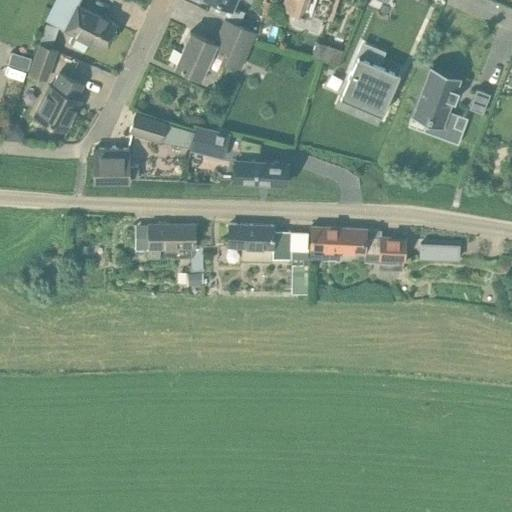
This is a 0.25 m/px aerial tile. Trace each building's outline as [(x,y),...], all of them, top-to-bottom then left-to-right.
[(103,48),(116,23),(78,3),(79,0),(55,0),(46,19),(103,48)] [(338,7),(340,0),(282,0),(280,8),(296,13),(293,24),(319,32),(323,19),(335,23),(340,8),(338,7)] [(256,30),(234,21),(223,17),(212,41),(190,31),(174,67),(199,78),(210,53),(240,66),(256,31),(256,30)] [(42,33),(39,42),(51,46),(54,37),(42,33)] [(58,49),(51,46),(39,42),(28,74),(47,81),(58,49)] [(358,54),(339,96),(381,114),(399,72),(358,54)] [(429,64),(410,115),(442,127),(444,123),(453,126),(458,114),(448,110),(452,100),(454,101),(458,90),(456,89),(461,76),(429,64)] [(48,85),(34,115),(65,130),(73,113),(67,111),(80,82),(58,72),(51,86),(48,85)] [(489,93),(476,88),(469,107),(482,112),(489,93)] [(189,147),(194,130),(166,121),(134,111),(128,131),(160,141),(189,147)] [(4,139),(22,140),(23,131),(17,123),(10,121),(4,139)] [(195,125),(194,130),(189,147),(189,149),(223,158),(229,133),(195,125)] [(128,163),(128,147),(94,147),(94,183),(128,183),(128,177),(137,177),(137,163),(128,163)] [(285,183),(285,174),(286,164),(286,163),(286,160),(234,157),(234,159),(233,180),(285,183)] [(203,246),(194,246),(194,223),(148,222),(148,257),(190,257),(190,271),(203,271),(203,246)] [(291,230),(273,229),(274,224),(229,222),(228,245),(240,245),(239,260),(271,262),(271,256),(292,257),(290,291),(306,291),(308,247),(290,246),(291,230)] [(405,237),(380,236),(381,229),(365,228),(311,225),(309,256),(339,258),(339,249),(380,251),(379,258),(404,259),(405,237)] [(66,242),(66,258),(77,258),(77,242),(66,242)] [(458,244),(420,242),(419,255),(457,257),(458,244)] [(202,284),(202,272),(189,272),(189,284),(202,284)]
